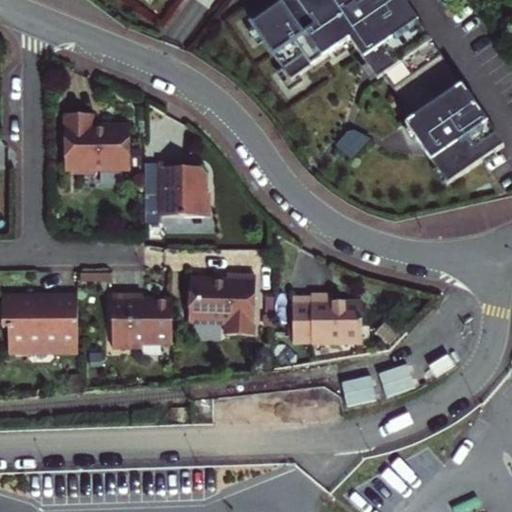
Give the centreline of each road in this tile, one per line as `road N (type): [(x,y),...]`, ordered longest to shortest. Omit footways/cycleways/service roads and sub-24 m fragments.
road 1 (residential): [(487,249),(496,302),(489,356),(464,383),(404,419),(310,440),(0,450)]
road 2 (residential): [(34,14),(205,90),(237,118),(300,201),(335,228),(417,254),(487,249)]
road 3 (residential): [(34,14),(37,258)]
